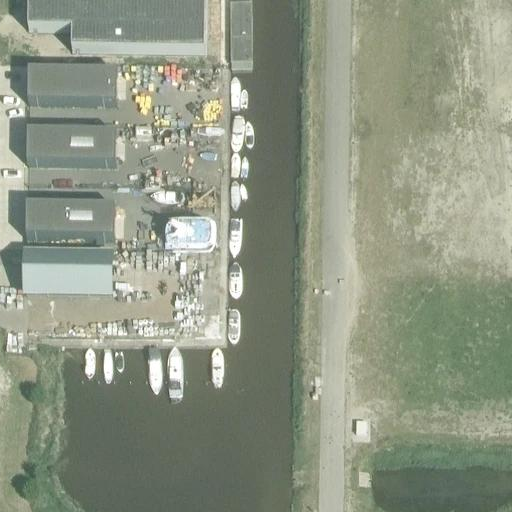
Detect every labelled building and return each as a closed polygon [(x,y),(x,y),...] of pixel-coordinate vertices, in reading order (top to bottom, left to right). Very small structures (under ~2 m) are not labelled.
[(205,57),(206,0),(28,0),(28,34),(72,35),(72,55),(205,57)] [(117,109),(117,76),(29,75),(28,107),(117,109)] [(116,170),(116,137),(28,136),(27,168),(116,170)] [(115,243),(115,211),(27,209),(26,242),(115,243)] [(26,298),(110,299),(110,259),(27,258),(26,298)] [(366,437),(366,425),(356,425),(356,437),(366,437)]
